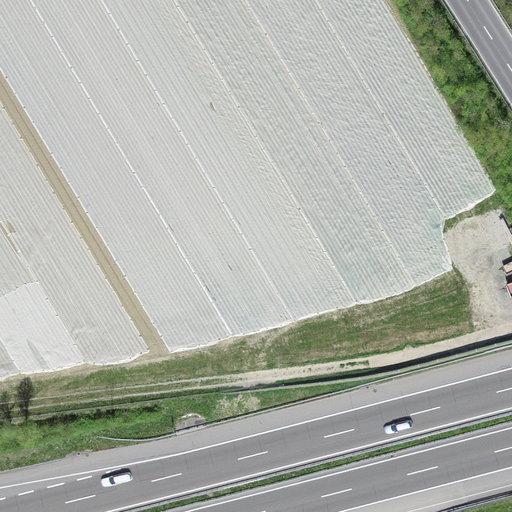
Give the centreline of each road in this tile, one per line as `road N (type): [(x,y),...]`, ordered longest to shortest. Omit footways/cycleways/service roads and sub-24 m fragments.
road 1 (track): [(0,408),(369,362),(511,329)]
road 2 (motorway): [(511,388),(28,511)]
road 3 (motorway): [(262,511),(511,447)]
